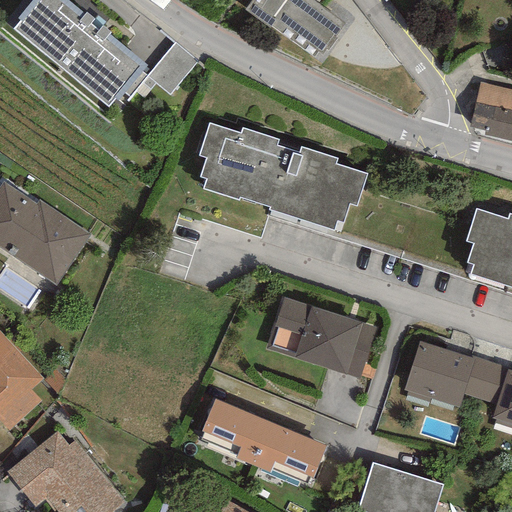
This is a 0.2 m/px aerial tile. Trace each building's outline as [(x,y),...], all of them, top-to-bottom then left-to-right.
[(141,72),(146,65),(109,35),(110,33),(102,26),(97,31),(89,24),(92,19),(86,14),(84,15),(65,0),(32,0),(17,19),(19,21),(12,29),(107,107),(115,98),(117,100),(123,92),(129,98),(141,82),(146,76),(141,72)] [(335,37),(344,24),(312,0),(251,0),(245,9),(313,58),(317,52),(321,55),(326,49),(328,51),(337,38),(335,37)] [(169,95),(196,62),(174,43),(146,76),(141,82),(150,90),(155,83),(169,95)] [(511,91),(479,83),(469,127),(485,131),(483,135),(511,142),(511,91)] [(356,207),(367,173),(335,165),(337,159),(300,147),(298,152),(276,145),(278,140),(242,128),(239,133),(208,123),(198,156),(205,158),(199,177),(206,180),(202,189),(238,201),(239,198),(269,207),(268,210),(333,231),(336,221),(342,224),(348,204),(356,207)] [(35,204),(3,182),(0,185),(0,248),(55,286),(90,235),(38,200),(35,204)] [(511,214),(509,213),(506,218),(475,208),(465,241),(472,243),(466,262),(473,265),(469,274),(511,288),(511,214)] [(360,381),(378,328),(281,296),(263,350),(346,377),(346,376),(360,381)] [(0,421),(8,430),(40,401),(30,390),(42,379),(0,333),(0,421)] [(462,393),(473,359),(419,342),(404,389),(458,407),(462,393)] [(462,393),(495,404),(507,369),(507,368),(474,356),(473,359),(462,393)] [(58,366),(44,380),(57,395),(66,375),(58,366)] [(511,370),(507,369),(495,404),(491,418),(511,425),(511,370)] [(325,446),(214,399),(200,432),(239,448),(235,459),(269,473),(273,462),(312,478),(325,446)] [(111,511),(124,502),(73,440),(68,445),(56,430),(5,472),(35,508),(44,500),(53,511),(111,511)] [(433,511),(442,485),(371,463),(357,511),(361,511),(433,511)] [(246,511),(226,501),(178,501),(178,511),(246,511)]
